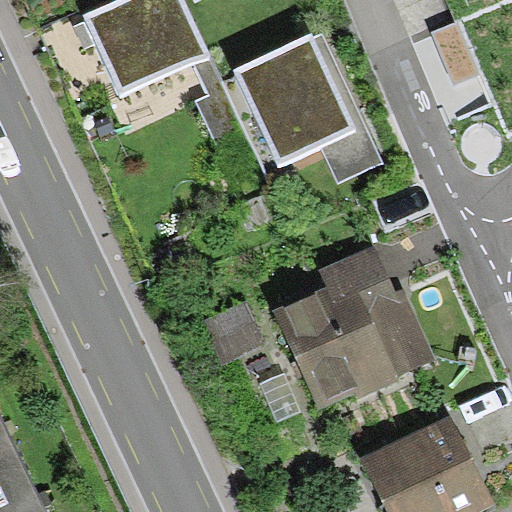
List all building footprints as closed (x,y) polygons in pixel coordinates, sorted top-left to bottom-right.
[(192,69),(207,101),(198,105),(224,158),(249,145),(177,0),(147,0),(84,31),(120,104),(192,69)] [(235,76),(279,172),(322,152),(338,188),(385,167),(325,36),(235,76)] [(277,322),(321,417),(438,363),(403,288),(394,293),(374,251),(319,276),(329,298),(277,322)] [(250,305),(202,327),(221,367),(268,345),(250,305)] [(46,511),(0,412),(0,511),(46,511)] [(362,466),(385,511),(486,511),(493,509),(448,422),(362,466)]
